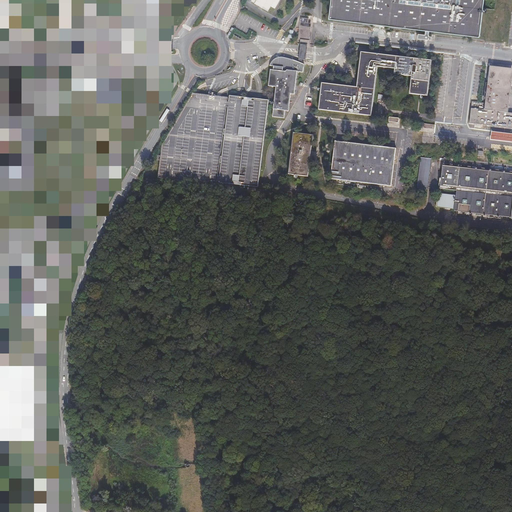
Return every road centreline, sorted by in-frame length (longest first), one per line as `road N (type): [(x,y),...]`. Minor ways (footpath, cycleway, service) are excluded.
road 1 (unclassified): [(52,511),(39,370),(52,289),(94,189),(138,114),(154,60)]
road 2 (tertiary): [(195,71),(116,198),(80,281),(63,384),(77,511)]
road 3 (unclassified): [(185,44),(0,47)]
road 4 (unclassified): [(0,60),(154,60)]
